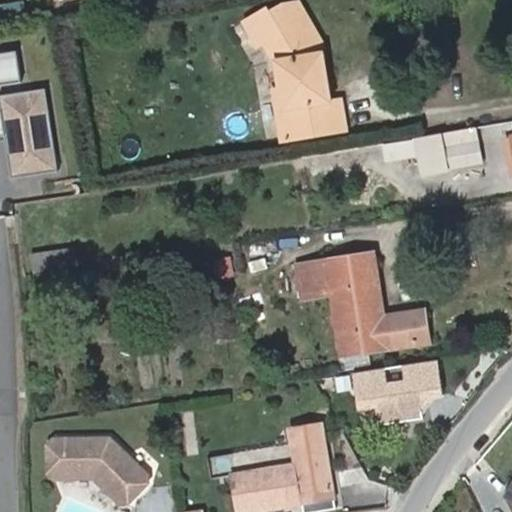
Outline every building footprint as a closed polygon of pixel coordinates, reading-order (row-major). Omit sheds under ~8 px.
[(51,0),(54,12),(127,0),(51,0)] [(263,45),(313,38),(304,11),(287,12),(272,16),(271,14),(247,21),(255,47),(263,45)] [(5,39),(25,36),(22,17),(2,20),(5,39)] [(321,60),(313,38),(263,45),(272,73),(280,116),(328,108),(321,60)] [(0,66),(0,147),(6,146),(13,187),(59,180),(46,100),(0,107),(0,109),(2,122),(0,122),(0,96),(22,93),(17,64),(0,66)] [(328,108),(280,116),(280,120),(283,133),(293,130),(298,149),(317,146),(324,146),(321,135),(341,130),(339,112),(330,114),(328,108)] [(281,153),(298,149),(293,130),(283,133),(280,120),(275,122),(281,153)] [(321,135),(324,146),(344,142),(341,130),(321,135)] [(485,177),(479,140),(457,144),(415,151),(423,189),(485,177)] [(60,286),(63,286),(58,267),(38,271),(42,290),(60,286)] [(306,305),(382,293),(378,267),(305,282),(306,305)] [(386,320),(382,293),(306,305),(308,317),(338,310),(341,328),(386,320)] [(386,320),(341,328),(344,348),(350,370),(429,356),(427,340),(424,326),(388,332),(386,320)] [(389,383),(357,388),(363,423),(380,420),(383,440),(427,434),(425,421),(432,412),(447,410),(442,376),(407,381),(409,397),(392,400),(389,383)] [(331,511),(321,441),(290,445),(295,481),(230,490),(233,511),(331,511)] [(115,451),(58,454),(53,459),(55,487),(60,492),(100,490),(101,486),(107,491),(107,497),(123,511),(135,511),(153,494),(152,486),(115,451)] [(511,511),(511,496),(501,511),(511,511)]
